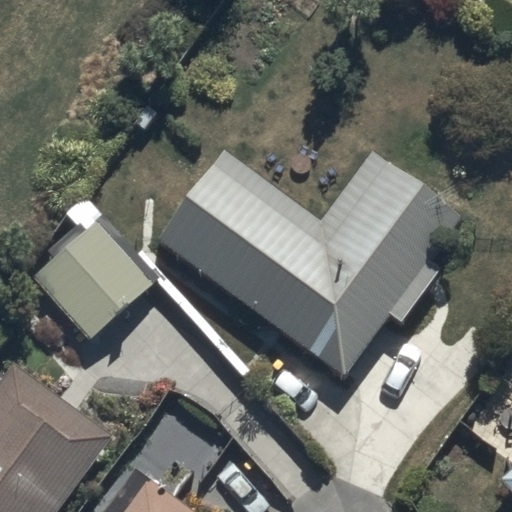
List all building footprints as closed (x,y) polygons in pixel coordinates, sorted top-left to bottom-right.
[(223,147),(158,242),(346,378),(392,314),(405,323),(444,269),(432,261),(466,214),(377,149),(325,221),(223,147)] [(99,214),(35,268),(93,338),(158,283),(99,214)] [(0,511),(59,511),(115,434),(16,363),(0,384),(0,511)] [(182,406),(103,511),(195,511),(172,495),(190,471),(202,480),(230,442),(182,406)] [(511,469),(502,478),(511,488),(511,469)]
